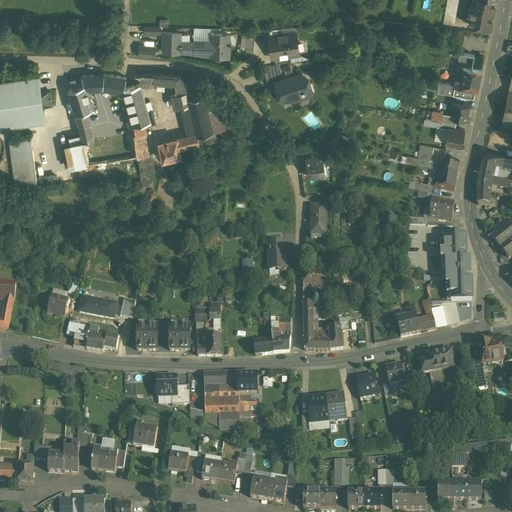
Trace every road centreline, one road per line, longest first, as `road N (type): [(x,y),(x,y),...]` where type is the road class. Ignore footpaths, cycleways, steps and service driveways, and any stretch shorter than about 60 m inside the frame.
road 1 (residential): [(119,62),(195,66),(229,77),(288,162),(299,195),(301,361)]
road 2 (secondary): [(508,0),(467,203),(489,276),(511,300)]
road 3 (residential): [(301,361),(101,362),(0,344)]
road 4 (residential): [(260,511),(89,482),(0,494)]
road 5 (residential): [(511,330),(301,361)]
